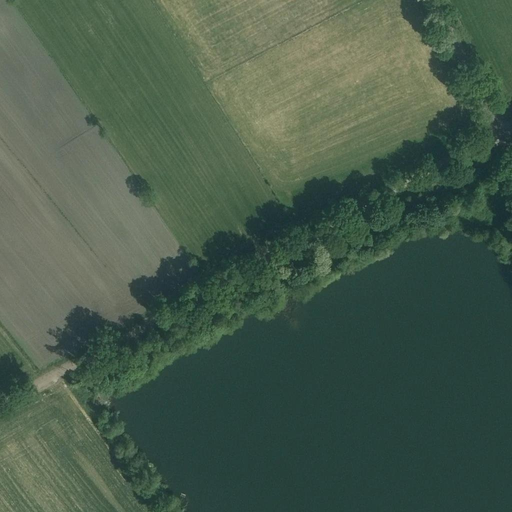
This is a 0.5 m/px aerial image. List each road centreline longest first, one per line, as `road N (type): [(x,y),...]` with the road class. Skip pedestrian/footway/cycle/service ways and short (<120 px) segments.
road 1 (track): [(0,404),(511,126)]
road 2 (unclassified): [(511,159),(435,0)]
